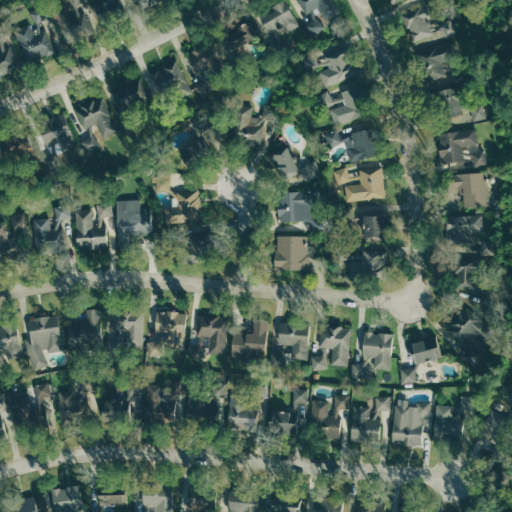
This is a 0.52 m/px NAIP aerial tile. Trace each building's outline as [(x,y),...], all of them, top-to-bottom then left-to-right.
[(288,32),(300,26),(286,0),(284,0),(258,14),(268,34),(284,26),(288,32)] [(326,29),(319,14),(324,12),(327,19),(340,13),(334,0),(298,0),(314,34),(326,29)] [(414,48),(427,44),(422,56),(421,63),(425,78),(437,79),(448,76),(451,51),(448,40),(459,36),(454,18),(440,23),(431,22),(426,6),(403,13),(414,48)] [(256,39),(249,21),(222,33),(229,50),(256,39)] [(57,53),(48,29),(36,33),(32,23),(17,29),(31,63),(57,53)] [(223,58),(209,40),(187,58),(201,76),(223,58)] [(11,46),(6,48),(4,41),(0,42),(0,74),(19,69),(11,46)] [(331,68),(320,72),(326,87),(359,75),(355,64),(350,66),(345,50),(326,57),(331,68)] [(154,70),(164,100),(191,91),(181,61),(154,70)] [(150,98),(140,76),(113,89),(123,111),(150,98)] [(438,91),(445,118),(465,113),(458,86),(438,91)] [(342,92),(347,104),(332,109),(337,125),(367,115),(358,87),(342,92)] [(335,101),(329,90),(315,99),(321,110),(335,101)] [(97,123),(103,138),(119,131),(103,95),(75,107),(84,129),(97,123)] [(262,144),(266,119),(274,121),(277,107),(265,105),(262,118),(253,116),(254,107),(238,104),(232,139),(262,144)] [(474,120),(488,118),(485,105),(471,108),(474,120)] [(39,121),(45,146),(61,142),(64,154),(75,150),(66,114),(39,121)] [(344,141),(338,128),(325,134),(330,147),(344,141)] [(465,160),(463,148),(480,145),(477,128),(438,134),(443,164),(465,160)] [(353,162),(376,156),(369,129),(345,136),(353,162)] [(102,147),(94,134),(82,142),(90,155),(102,147)] [(191,163),(205,153),(196,140),(182,150),(191,163)] [(284,181),(304,171),(298,158),(294,160),(287,147),(271,155),(284,181)] [(487,151),(474,152),(475,166),(488,165),(487,151)] [(353,201),(386,196),(382,167),(361,170),(362,183),(351,185),(353,201)] [(159,193),(178,193),(179,206),(169,207),(170,223),(202,221),(201,188),(179,189),(178,170),(157,171),(159,193)] [(464,188),(465,206),(489,205),(488,173),(449,174),(449,188),(464,188)] [(279,192),(280,222),(309,221),(308,191),(279,192)] [(141,199),(117,200),(117,236),(152,235),(152,208),(141,209),(141,199)] [(100,203),(100,216),(114,216),(114,203),(100,203)] [(56,207),(58,220),(72,218),(70,205),(56,207)] [(94,209),(76,210),(77,248),(109,247),(108,226),(95,226),(94,209)] [(12,216),(16,230),(30,226),(26,212),(12,216)] [(484,214),(448,216),(449,241),(475,240),(474,232),(485,231),(484,214)] [(363,216),(364,238),(386,237),(385,215),(363,216)] [(65,251),(65,229),(52,229),(52,218),(38,218),(39,252),(65,251)] [(16,238),(10,239),(6,222),(0,223),(0,257),(1,260),(21,255),(16,238)] [(309,236),(276,236),(277,270),(310,270),(309,236)] [(387,244),(363,243),(362,268),(386,269),(387,244)] [(475,288),(476,258),(456,257),(456,288),(475,288)] [(446,329),(463,348),(487,326),(470,307),(446,329)] [(87,309),(88,321),(75,322),(76,348),(103,347),(102,309),(87,309)] [(187,312),(156,311),(156,341),(149,341),(149,355),(165,355),(166,344),(186,344),(187,312)] [(145,314),(119,314),(119,324),(123,324),(123,339),(109,339),(109,352),(125,352),(125,347),(144,348),(145,314)] [(37,338),(32,339),(33,367),(50,366),(50,351),(68,350),(66,315),(36,316),(37,338)] [(228,316),(198,315),(197,354),(207,354),(207,353),(227,354),(228,316)] [(269,320),(255,320),(255,331),(233,331),(233,357),(268,358),(269,320)] [(10,349),(12,357),(29,353),(21,321),(0,326),(0,349),(0,352),(10,349)] [(309,361),(308,324),(280,325),(281,362),(309,361)] [(333,364),(350,365),(351,326),(322,326),(322,347),(334,347),(333,364)] [(394,333),(364,331),(363,356),(375,356),(375,368),(393,369),(394,333)] [(411,343),(416,363),(442,356),(436,336),(411,343)] [(328,355),(312,356),(313,369),(328,369),(328,355)] [(368,363),(353,363),(353,378),(368,378),(368,363)] [(403,382),(417,381),(416,368),(402,368),(403,382)] [(39,384),(42,398),(56,395),(53,381),(39,384)] [(212,384),(213,398),(194,399),(195,419),(218,417),(217,400),(229,399),(228,383),(212,384)] [(105,420),(133,420),(133,399),(145,399),(145,407),(164,407),(164,384),(128,385),(128,398),(105,398),(105,420)] [(268,384),(257,384),(257,397),(268,397),(268,384)] [(63,390),(65,422),(92,419),(89,388),(63,390)] [(309,388),(294,388),(294,411),(270,410),(270,431),(301,431),(301,404),(308,404),(309,388)] [(31,391),(17,396),(29,428),(53,419),(45,398),(35,402),(31,391)] [(314,400),(313,424),(323,424),(323,436),(341,436),(341,408),(350,409),(351,395),(336,394),(335,414),(329,414),(330,400),(314,400)] [(377,396),(378,410),(393,409),(392,395),(377,396)] [(240,397),(231,396),(228,425),(255,428),(258,405),(239,403),(240,397)] [(432,403),(410,402),(410,399),(395,398),(395,444),(423,444),(423,415),(432,415),(432,403)] [(436,432),(455,433),(457,405),(437,404),(436,432)] [(353,440),(381,439),(380,418),(372,418),(372,406),(353,406),(353,440)] [(2,415),(0,408),(0,434),(12,430),(6,414),(2,415)] [(104,504),(138,505),(139,483),(105,483),(104,504)] [(56,488),(59,511),(91,511),(87,484),(56,488)] [(161,511),(178,511),(180,486),(149,485),(148,506),(161,506),(161,511)] [(215,511),(216,492),(192,491),(191,511),(196,511),(215,511)] [(229,511),(258,511),(258,492),(229,493),(229,511)] [(268,511),(301,511),(302,497),(269,496),(268,511)] [(45,511),(42,497),(9,505),(10,511),(45,511)] [(344,511),(345,500),(311,498),(310,511),(344,511)]
